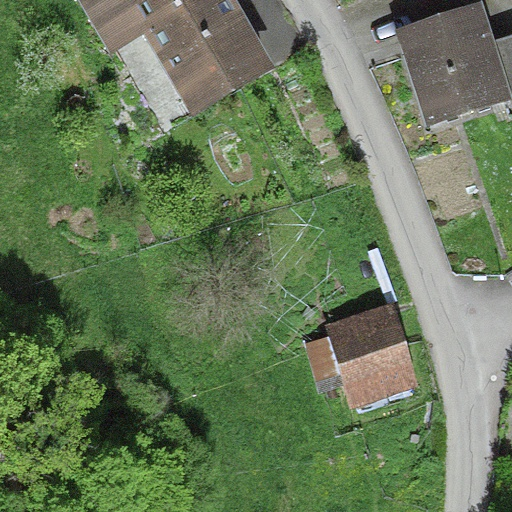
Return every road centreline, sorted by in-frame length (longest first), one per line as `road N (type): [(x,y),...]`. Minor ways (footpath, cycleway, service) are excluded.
road 1 (residential): [(449,330),(369,126),(308,0)]
road 2 (residential): [(466,511),(468,400),(449,330)]
